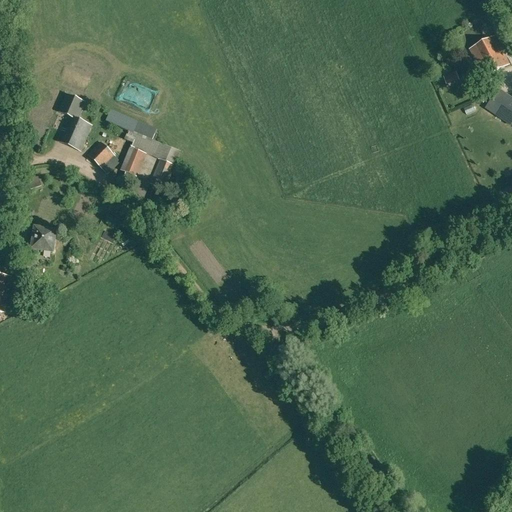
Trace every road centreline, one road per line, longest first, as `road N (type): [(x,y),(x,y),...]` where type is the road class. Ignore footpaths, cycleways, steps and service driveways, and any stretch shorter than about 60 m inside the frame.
road 1 (track): [(244,326),(215,311),(122,202),(74,169),(31,161),(0,200)]
road 2 (unclassified): [(511,230),(356,314),(300,328),(244,326)]
